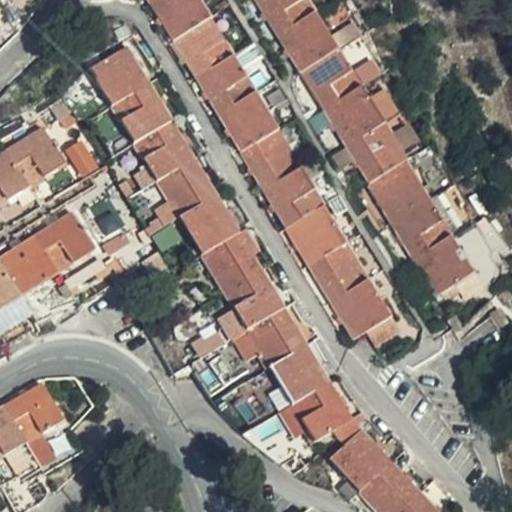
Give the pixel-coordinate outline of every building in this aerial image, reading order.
[(198,0),(149,0),(353,339),(367,331),(389,318),(198,0)] [(257,0),(327,114),(332,122),(348,149),(354,160),(437,295),(454,285),(473,274),(466,266),(449,237),(440,222),(427,201),(402,158),(419,147),(377,78),(382,75),(360,37),(347,45),(337,51),(314,13),(305,0),(257,0)] [(324,7),(314,13),(337,51),(347,45),(324,7)] [(349,480),(359,491),(378,511),(436,511),(357,425),(365,419),(360,414),(350,419),(126,47),(90,68),(147,164),(157,181),(170,202),(179,218),(235,310),(246,330),(249,334),(260,352),(278,383),(292,405),(306,429),(314,442),(332,431),(344,447),(330,460),(349,480)] [(78,118),(73,109),(59,118),(64,127),(78,118)] [(332,122),(327,114),(312,122),(317,132),(332,122)] [(0,205),(65,163),(44,128),(0,155),(0,205)] [(354,160),(348,149),(332,157),(339,169),(354,160)] [(157,181),(147,164),(129,175),(139,191),(157,181)] [(449,188),(438,195),(451,216),(460,231),(477,259),(484,269),(494,262),(449,188)] [(438,195),(427,201),(440,222),(451,216),(438,195)] [(179,218),(170,202),(152,212),(162,228),(179,218)] [(0,335),(3,341),(31,324),(27,318),(32,314),(21,296),(94,250),(71,215),(0,259),(0,335)] [(449,237),(466,266),(477,259),(460,231),(449,237)] [(126,294),(147,281),(138,267),(117,281),(126,294)] [(473,274),(454,285),(460,295),(478,284),(473,274)] [(511,297),(511,291),(507,286),(505,284),(495,294),(506,304),(511,297)] [(229,341),(246,330),(235,310),(217,321),(229,341)] [(389,318),(367,331),(376,346),(398,333),(389,318)] [(193,344),(201,357),(227,343),(220,329),(193,344)] [(245,361),(260,352),(249,334),(235,342),(245,361)] [(207,363),(223,388),(241,377),(225,352),(207,363)] [(192,372),(209,396),(223,388),(207,363),(192,372)] [(278,413),(292,405),(278,383),(265,390),(278,413)] [(0,487),(37,465),(43,474),(82,451),(42,384),(0,408),(0,487)] [(292,405),(278,413),(293,437),(306,429),(292,405)] [(22,511),(39,502),(47,492),(39,480),(9,498),(16,511),(22,511)] [(337,490),(347,502),(359,491),(349,480),(337,490)]
